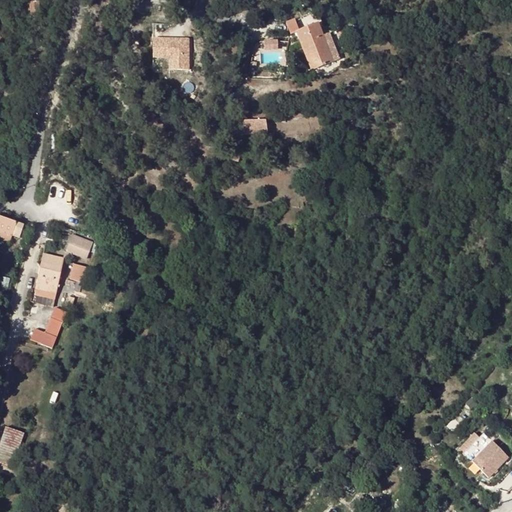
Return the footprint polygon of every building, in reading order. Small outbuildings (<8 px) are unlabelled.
[(31,3),(33,24),(41,23),(39,2),(31,3)] [(313,13),(286,24),(290,35),(295,33),(311,72),(333,63),(323,37),(313,13)] [(323,37),(333,63),(339,60),(329,34),(323,37)] [(192,70),(192,37),(155,37),(156,58),(171,58),(171,70),(192,70)] [(277,43),(264,43),(264,52),(277,52),(277,43)] [(242,122),(243,136),(265,135),(265,121),(242,122)] [(63,134),(73,148),(80,143),(70,128),(63,134)] [(0,232),(11,237),(18,239),(23,227),(0,218),(0,232)] [(23,227),(18,239),(25,242),(29,229),(23,227)] [(11,237),(0,232),(0,241),(9,244),(11,237)] [(72,236),(67,252),(86,259),(92,244),(72,236)] [(90,253),(95,254),(98,246),(93,244),(90,253)] [(64,260),(44,254),(35,288),(55,294),(64,260)] [(84,264),(76,288),(81,290),(90,266),(84,264)] [(7,292),(10,280),(3,278),(0,290),(7,292)] [(55,294),(35,288),(33,294),(53,300),(55,294)] [(65,312),(55,309),(52,320),(62,323),(65,312)] [(44,347),(54,350),(62,323),(52,320),(47,335),(44,347)] [(37,332),(33,343),(44,347),(47,335),(37,332)] [(0,459),(14,464),(25,432),(7,425),(0,446),(0,459)] [(476,432),(460,448),(466,454),(482,437),(476,432)] [(477,457),(492,474),(511,455),(511,453),(498,438),(477,457)] [(356,501),(362,507),(366,503),(361,496),(356,501)]
